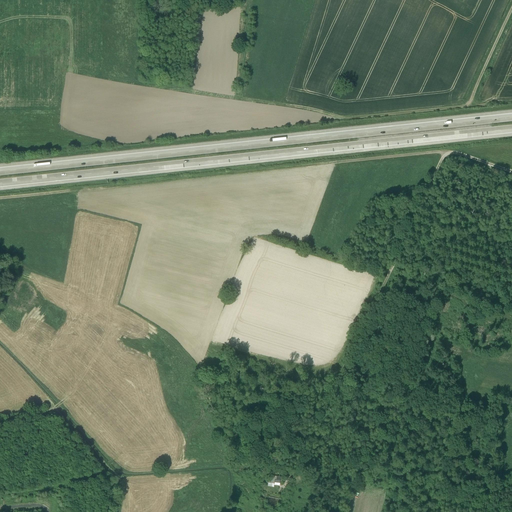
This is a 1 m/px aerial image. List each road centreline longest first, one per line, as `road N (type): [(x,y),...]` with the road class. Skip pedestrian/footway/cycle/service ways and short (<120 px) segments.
road 1 (motorway): [(511,117),(0,172)]
road 2 (motorway): [(0,183),(511,129)]
road 3 (track): [(445,153),(0,198)]
road 4 (track): [(511,11),(460,108),(346,119),(131,83)]
road 5 (track): [(0,423),(55,407),(119,478)]
